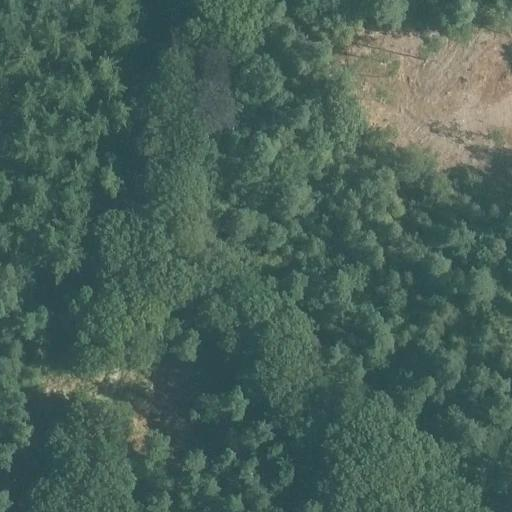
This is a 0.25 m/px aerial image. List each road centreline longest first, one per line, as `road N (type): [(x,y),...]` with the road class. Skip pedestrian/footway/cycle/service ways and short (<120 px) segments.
road 1 (track): [(213,0),(76,511)]
road 2 (track): [(151,227),(390,511)]
